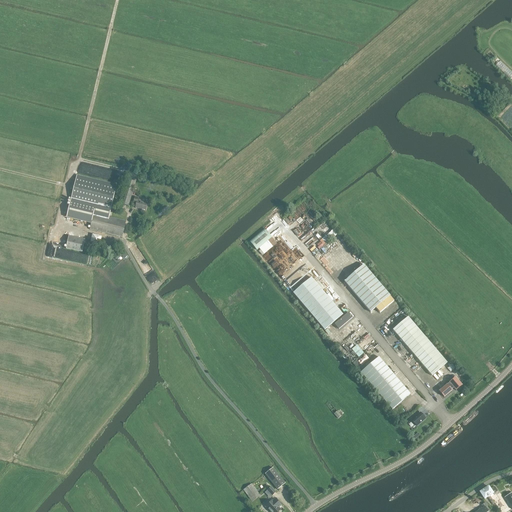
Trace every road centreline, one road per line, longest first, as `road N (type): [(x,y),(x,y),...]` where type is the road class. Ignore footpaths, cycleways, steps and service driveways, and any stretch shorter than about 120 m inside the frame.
road 1 (track): [(24,511),(131,373),(140,304),(485,0)]
road 2 (track): [(117,0),(68,186),(0,170)]
road 3 (tertiary): [(511,366),(419,451),(309,511)]
road 4 (unknown): [(451,423),(310,257)]
